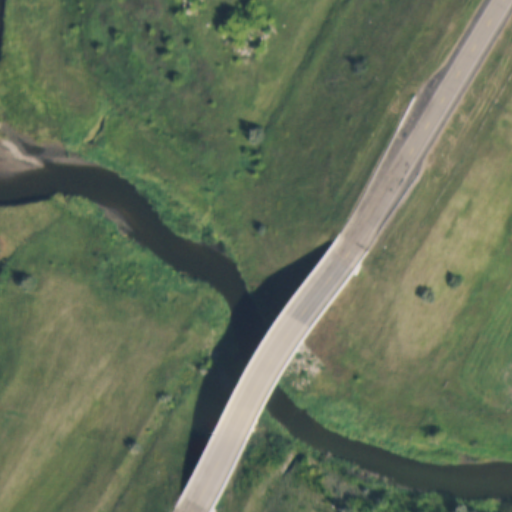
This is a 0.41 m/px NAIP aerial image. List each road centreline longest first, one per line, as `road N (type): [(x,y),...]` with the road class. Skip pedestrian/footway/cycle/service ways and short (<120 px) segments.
road 1 (trunk): [(203,495),(367,221)]
road 2 (trunk): [(367,221),(501,0)]
